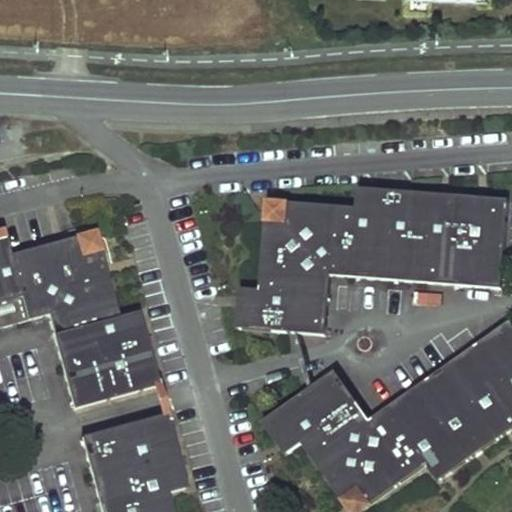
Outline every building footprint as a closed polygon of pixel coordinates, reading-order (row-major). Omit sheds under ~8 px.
[(358,208),(287,203),(267,217),(262,291),(242,289),(238,328),(328,335),(332,276),(504,288),(511,200),(359,189),(358,208)] [(269,202),(267,217),(287,203),(269,202)] [(96,231),(80,235),(101,248),(96,231)] [(0,330),(49,317),(75,410),(161,386),(141,313),(121,319),(101,248),(80,235),(11,255),(6,237),(0,238),(0,330)] [(338,373),(266,424),(290,457),(305,446),(346,503),(371,508),(429,467),(440,482),(511,431),(511,321),(372,421),(338,373)] [(174,511),(170,495),(189,489),(169,413),(82,438),(102,511),(174,511)] [(364,511),(371,508),(346,503),(352,511),(364,511)]
